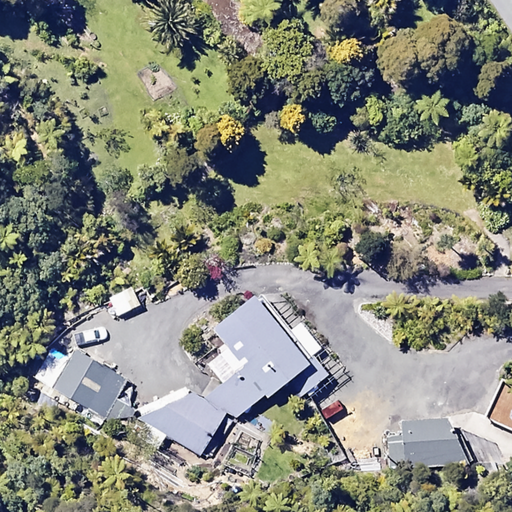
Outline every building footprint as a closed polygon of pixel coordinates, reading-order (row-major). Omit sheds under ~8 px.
[(238,367),(208,389),(231,420),(264,396),(267,400),(310,367),(256,294),(209,329),(238,367)] [(301,320),(288,329),(308,356),(321,347),(301,320)] [(125,376),(72,350),(52,392),(104,418),(125,376)] [(174,410),(150,395),(135,421),(142,426),(137,433),(158,446),(163,437),(199,458),(225,415),(184,392),(174,410)] [(469,468),(446,416),(382,426),(388,474),(469,468)]
